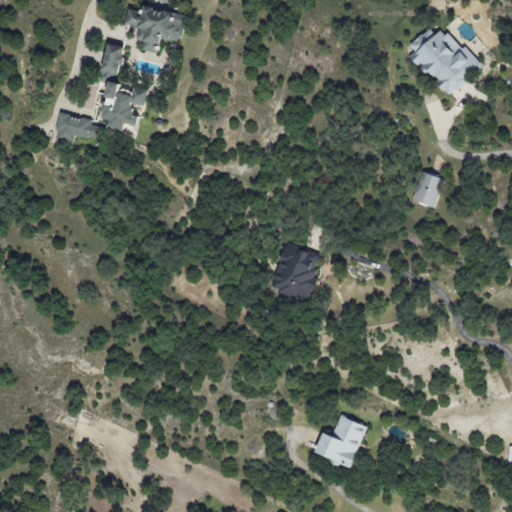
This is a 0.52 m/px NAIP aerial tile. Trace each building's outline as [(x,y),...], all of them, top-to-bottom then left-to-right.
[(185,12),(128,5),(126,25),(138,27),(137,40),(144,41),(143,51),(157,53),(159,39),(182,42),(185,12)] [(409,56),(448,98),(480,67),(443,27),(435,35),(428,28),(410,46),(415,51),(409,56)] [(118,86),(125,48),(106,45),(99,82),(107,83),(104,98),(114,100),(113,107),(103,105),(101,119),(109,120),(107,127),(122,130),(123,124),(136,126),(138,117),(131,116),(133,105),(145,107),(147,91),(118,86)] [(55,138),(74,141),(75,135),(101,140),(104,128),(91,125),(92,120),(60,114),(55,138)] [(414,202),(435,207),(442,178),(420,173),(414,202)] [(320,255),(286,243),(270,289),(309,303),(317,279),(315,278),(318,269),(315,268),(320,255)] [(367,426),(340,416),(332,436),(322,432),(314,453),(351,467),(367,426)]
